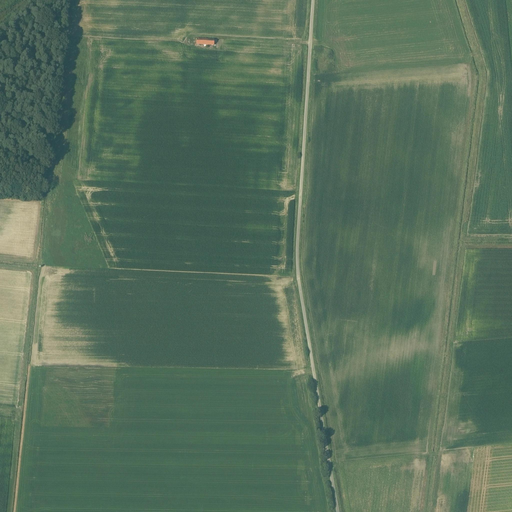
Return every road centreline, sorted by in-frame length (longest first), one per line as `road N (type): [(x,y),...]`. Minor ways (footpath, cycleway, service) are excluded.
road 1 (unclassified): [(312,0),(296,259),(338,511)]
road 2 (track): [(309,42),(188,35)]
